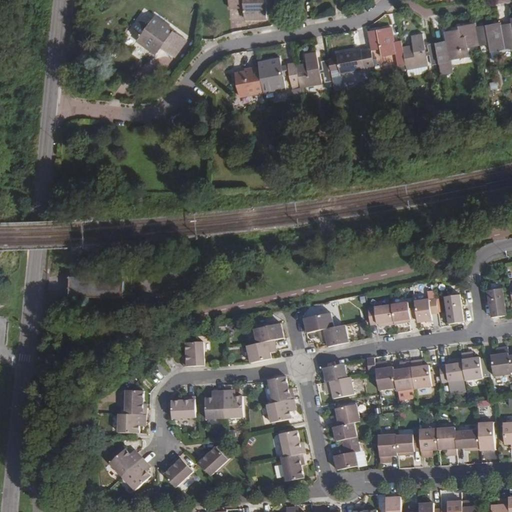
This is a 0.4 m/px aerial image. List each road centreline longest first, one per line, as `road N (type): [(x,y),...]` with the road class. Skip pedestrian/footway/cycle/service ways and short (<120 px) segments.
road 1 (secondary): [(49,104),(10,511)]
road 2 (residential): [(49,104),(158,111),(228,44),(352,22),(388,0)]
road 3 (residential): [(161,463),(163,398),(175,382),(302,363)]
road 4 (residential): [(302,363),(482,333)]
road 5 (residential): [(329,482),(511,471)]
road 6 (residential): [(193,508),(206,499),(323,490),(329,482)]
road 7 (residential): [(302,363),(329,482)]
